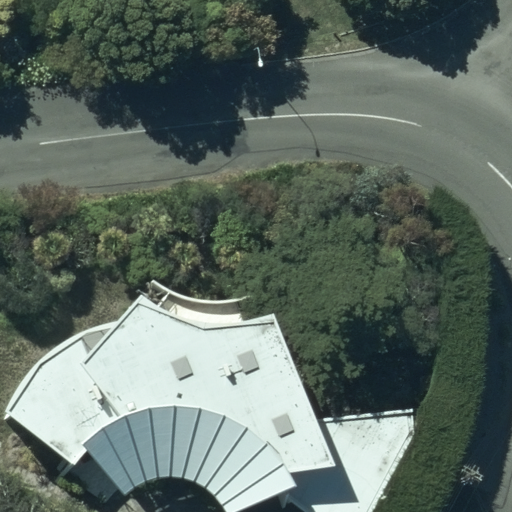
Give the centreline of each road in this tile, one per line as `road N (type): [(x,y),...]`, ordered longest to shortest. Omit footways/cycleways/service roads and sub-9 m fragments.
road 1 (tertiary): [(0,149),(263,116),(394,119),(432,129)]
road 2 (residential): [(511,36),(432,129)]
